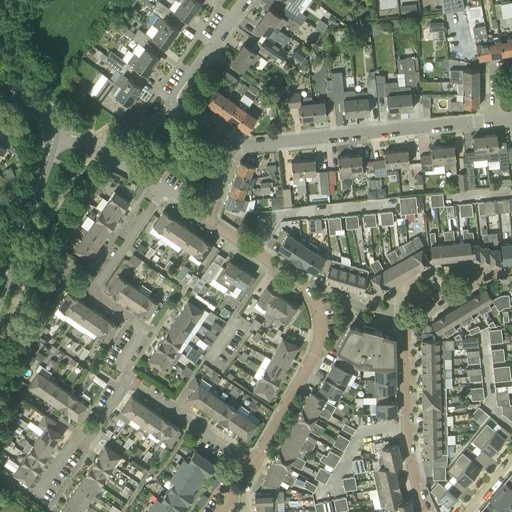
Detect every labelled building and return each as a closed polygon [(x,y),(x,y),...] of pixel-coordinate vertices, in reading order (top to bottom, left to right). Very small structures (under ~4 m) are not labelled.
[(194,13),(180,3),(176,0),(174,0),(169,8),(174,11),(173,12),(188,22),(194,13)] [(195,0),(176,0),(180,3),(194,13),(201,4),(195,0)] [(302,0),(290,0),(285,8),(296,15),(299,11),(302,6),(300,4),(302,0)] [(449,0),(452,11),(464,9),(462,0),(449,0)] [(155,6),(166,14),(169,9),(158,1),(155,6)] [(511,23),(511,1),(500,4),(503,17),(511,16),(511,23)] [(162,19),(166,14),(155,6),(151,11),(162,19)] [(262,18),(274,27),(278,21),(284,25),(287,21),(269,8),(262,18)] [(303,21),(296,15),(285,8),(281,12),(292,21),(293,20),(301,25),(303,21)] [(172,39),(179,30),(162,19),(151,11),(145,20),(157,29),(172,39)] [(296,15),(303,21),(307,16),(299,11),(296,15)] [(335,21),(336,18),(329,16),(327,22),(338,25),(339,22),(335,21)] [(278,30),(274,27),(262,18),(255,28),(275,42),(281,32),(278,30)] [(391,19),(391,27),(399,26),(398,18),(391,19)] [(315,27),(322,32),(327,24),(320,19),(315,27)] [(404,19),(403,30),(412,31),(413,20),(404,19)] [(430,28),(438,30),(440,23),(433,20),(430,28)] [(371,25),(373,35),(381,33),(379,24),(371,25)] [(129,29),(146,42),(150,37),(138,29),(138,30),(132,26),(129,29)] [(487,39),(486,34),(484,26),(472,29),(474,36),(478,60),(490,57),(487,39)] [(137,43),(143,47),(146,42),(129,29),(127,28),(127,29),(125,32),(124,33),(125,34),(137,43)] [(166,48),(172,39),(157,29),(151,38),(166,48)] [(503,55),(500,41),(499,41),(499,36),(487,39),(490,57),(503,55)] [(500,41),(503,55),(511,53),(511,38),(511,36),(506,37),(506,39),(500,41)] [(282,58),(281,59),(282,59),(287,53),(266,38),(261,44),(279,56),(282,58)] [(267,55),(275,61),(279,56),(261,44),(258,42),(253,49),(265,58),(267,55)] [(159,58),(145,48),(143,47),(137,43),(131,52),(133,54),(138,57),(152,67),(159,58)] [(244,44),(237,54),(249,62),(254,66),(260,56),(244,44)] [(301,60),(307,51),(299,46),(293,55),(301,60)] [(316,56),(313,50),(308,53),(312,59),(316,56)] [(126,70),(130,65),(146,76),(152,67),(138,57),(133,54),(127,63),(111,51),(108,56),(126,70)] [(242,72),(249,62),(237,54),(230,63),(242,72)] [(126,70),(108,56),(107,56),(105,60),(104,61),(103,62),(109,66),(111,66),(121,73),(123,75),(126,70)] [(398,88),(400,110),(412,109),(410,86),(416,85),(416,82),(419,81),(417,60),(413,60),(413,57),(404,58),(406,72),(403,72),(405,86),(397,86),(398,88)] [(458,82),(478,82),(478,70),(449,70),(449,82),(458,82)] [(225,71),(221,76),(233,85),(238,80),(225,71)] [(250,83),(255,86),(257,82),(244,72),(241,76),(243,78),(250,83)] [(354,93),(355,93),(355,90),(343,91),(341,72),(331,72),(331,80),(333,101),(343,100),(344,116),(357,115),(354,93)] [(76,84),(81,78),(74,73),(69,79),(76,84)] [(141,88),(123,75),(121,73),(114,82),(135,97),(141,88)] [(377,96),(377,95),(375,75),(366,76),(367,86),(366,86),(367,92),(355,93),(354,93),(357,115),(369,113),(367,97),(377,96)] [(135,97),(114,82),(108,78),(93,98),(119,116),(127,105),(129,106),(135,97)] [(247,88),(250,83),(243,78),(240,82),(243,84),(238,92),(243,95),(247,88)] [(478,95),(478,82),(458,82),(458,94),(463,94),(478,95)] [(259,89),(255,86),(250,83),(247,88),(255,94),(259,89)] [(278,86),(272,95),(280,100),(284,94),(282,93),(284,90),(278,86)] [(400,110),(398,88),(385,89),(387,112),(400,110)] [(217,111),(227,96),(217,89),(206,103),(217,111)] [(313,119),(312,102),(311,96),(300,97),(299,92),(287,94),(288,108),(300,107),(301,120),(313,119)] [(430,107),(430,97),(440,97),(440,94),(422,95),(423,107),(430,107)] [(478,95),(463,94),(463,101),(456,101),(450,101),(450,107),(450,110),(463,110),(463,107),(478,107),(478,95)] [(237,104),(236,103),(227,96),(217,111),(227,118),(237,104)] [(237,125),(247,111),(246,110),(249,106),(239,99),(236,103),(237,104),(227,118),(237,125)] [(312,102),(313,119),(326,118),(324,101),(312,102)] [(247,111),(237,125),(246,132),(256,118),(247,111)] [(508,162),(507,151),(498,152),(497,145),(498,145),(498,142),(497,142),(496,135),(485,136),(487,156),(487,159),(487,161),(488,169),(499,168),(503,171),(509,171),(508,165),(508,162)] [(465,152),(465,155),(465,161),(466,167),(466,173),(467,175),(473,175),(472,160),(487,159),(487,156),(485,136),(473,137),(474,145),(473,145),(473,147),(474,147),(474,151),(465,152)] [(24,152),(12,144),(9,149),(15,154),(13,157),(18,161),(24,152)] [(444,165),(444,168),(450,167),(451,173),(456,173),(454,145),(442,146),(444,165)] [(432,170),(432,166),(444,165),(442,146),(430,147),(431,156),(420,157),(421,171),(432,170)] [(395,151),(397,164),(408,163),(407,150),(395,151)] [(396,164),(397,164),(395,151),(384,152),(384,160),(373,161),(375,176),(397,174),(396,164)] [(349,156),(351,177),(363,175),(361,155),(349,156)] [(339,178),(351,177),(349,156),(337,157),(339,178)] [(304,180),(305,180),(316,179),(314,159),(302,161),(304,180)] [(250,176),(252,170),(255,171),(256,167),(253,166),(240,161),(236,172),(253,178),(255,178),(250,176)] [(305,185),(305,180),(304,180),(302,161),(291,162),(293,180),(293,183),(296,183),(297,186),(305,185)] [(276,175),(275,164),(266,165),(266,170),(268,170),(269,176),(276,175)] [(251,189),(255,178),(253,178),(236,172),(232,183),(249,189),(250,189),(251,189)] [(103,180),(110,185),(115,178),(108,173),(103,180)] [(467,175),(466,173),(458,173),(459,190),(468,189),(467,175)] [(8,180),(0,175),(0,174),(0,187),(3,189),(8,180)] [(248,194),(249,189),(232,183),(228,193),(242,198),(244,192),(248,194)] [(283,207),(292,206),(290,188),(282,189),(282,197),(283,207)] [(107,201),(122,211),(129,201),(114,191),(107,201)] [(242,198),(228,193),(224,205),(238,210),(238,209),(244,211),(253,210),(255,199),(248,200),(242,198)] [(400,206),(416,204),(415,196),(399,198),(400,206)] [(284,208),(283,207),(282,197),(276,197),(271,198),(272,209),(284,208)] [(507,199),(496,201),(498,213),(509,212),(507,199)] [(116,221),(122,211),(107,201),(101,211),(116,221)] [(484,202),(485,214),(495,213),(493,201),(484,202)] [(403,214),(413,213),(417,212),(416,204),(400,206),(400,215),(403,214)] [(109,231),(116,221),(101,211),(94,221),(109,231)] [(163,233),(173,218),(163,211),(153,226),(163,233)] [(172,239),(182,225),(173,218),(163,233),(172,239)] [(335,234),(335,230),(334,218),(327,218),(329,235),(335,234)] [(102,240),(109,231),(94,221),(87,230),(102,240)] [(182,246),(192,231),(182,225),(172,239),(182,246)] [(467,232),(467,227),(460,228),(462,240),(458,241),(460,258),(470,257),(467,232)] [(287,255),(297,240),(287,234),(288,233),(283,229),(276,240),(281,243),(277,249),(287,255)] [(460,258),(458,241),(454,241),(452,229),(448,230),(451,259),(460,258)] [(95,250),(102,240),(87,230),(81,240),(95,250)] [(441,260),(451,259),(448,230),(444,230),(445,242),(439,243),(441,260)] [(192,253),(202,238),(192,231),(182,246),(191,252),(192,253)] [(479,259),(477,243),(474,243),(473,231),(467,232),(470,257),(470,260),(479,259)] [(441,260),(439,243),(436,243),(434,232),(429,232),(432,261),(441,260)] [(485,233),(489,262),(489,265),(499,264),(497,243),(496,232),(491,233),(485,233)] [(480,263),(489,262),(485,233),(481,234),(482,241),(482,245),(479,246),(479,243),(477,243),(479,259),(480,263)] [(406,242),(421,267),(429,263),(421,248),(424,246),(418,236),(406,242)] [(192,253),(191,252),(187,257),(197,264),(201,259),(202,260),(212,245),(202,238),(192,253)] [(89,260),(95,250),(81,240),(74,250),(89,260)] [(296,262),(306,246),(297,240),(287,255),(289,257),(288,257),(296,262)] [(306,246),(296,262),(303,266),(305,267),(315,251),(318,247),(309,241),(306,246)] [(412,272),(421,267),(406,242),(402,245),(405,250),(401,252),(412,272)] [(140,243),(136,249),(143,254),(147,248),(140,243)] [(505,263),(511,262),(511,247),(511,244),(503,245),(505,263)] [(412,272),(401,252),(396,255),(393,249),(389,252),(404,277),(412,272)] [(323,272),(327,258),(325,258),(315,251),(305,267),(314,273),(317,269),(323,272)] [(395,282),(404,277),(389,252),(387,253),(393,264),(387,267),(395,282)] [(333,253),(331,258),(348,263),(349,258),(333,253)] [(138,264),(141,260),(133,254),(129,261),(136,266),(135,267),(139,270),(142,266),(138,264)] [(166,264),(170,266),(175,260),(173,258),(171,261),(169,260),(166,264)] [(334,284),(340,262),(327,258),(323,272),(327,273),(324,282),(334,284)] [(395,282),(387,267),(383,269),(377,258),(372,261),(387,286),(395,282)] [(209,283),(213,277),(228,287),(240,268),(230,261),(226,267),(213,259),(201,277),(209,283)] [(379,291),(387,286),(372,261),(370,262),(376,273),(370,276),(379,291)] [(343,287),(350,264),(349,264),(340,262),(334,284),(343,287)] [(352,290),(359,267),(350,264),(343,287),(352,290)] [(359,267),(352,290),(362,292),(368,270),(359,267)] [(153,268),(148,275),(153,279),(158,272),(153,268)] [(228,287),(226,291),(235,298),(239,292),(245,296),(251,286),(246,283),(251,275),(240,268),(228,287)] [(192,273),(188,279),(184,276),(181,280),(193,288),(200,278),(192,273)] [(118,297),(128,282),(119,276),(108,290),(118,297)] [(200,279),(189,294),(194,298),(205,282),(200,279)] [(138,289),(128,282),(118,297),(128,304),(138,289)] [(138,311),(148,296),(151,291),(142,284),(138,289),(128,304),(138,311)] [(266,309),(277,294),(267,287),(257,302),(266,309)] [(498,311),(504,307),(500,295),(492,300),(485,289),(476,295),(485,309),(494,304),(498,311)] [(68,314),(78,299),(68,292),(58,307),(68,314)] [(277,315),(287,301),(277,294),(266,309),(277,315)] [(510,306),(509,301),(509,297),(508,294),(500,295),(504,307),(510,306)] [(477,315),(485,309),(476,295),(467,300),(477,315)] [(148,296),(138,311),(148,317),(158,303),(148,296)] [(78,321),(88,306),(78,299),(68,314),(78,321)] [(468,321),(477,315),(467,300),(458,306),(468,321)] [(181,311),(196,321),(202,311),(188,301),(181,311)] [(287,301),(277,315),(286,322),(296,308),(287,301)] [(87,327),(98,313),(88,306),(78,321),(87,327)] [(459,326),(468,321),(458,306),(450,311),(459,326)] [(224,307),(219,314),(225,318),(229,311),(224,307)] [(189,331),(196,321),(181,311),(174,320),(189,331)] [(450,332),(459,326),(450,311),(441,317),(450,332)] [(97,334),(107,319),(98,313),(87,327),(97,334)] [(432,323),(438,333),(436,335),(436,340),(443,340),(441,337),(450,332),(441,317),(432,323)] [(107,319),(97,334),(107,341),(117,326),(107,319)] [(182,340),(189,331),(174,320),(167,330),(182,340)] [(210,330),(215,334),(217,331),(219,332),(223,327),(214,320),(210,325),(212,327),(210,330)] [(374,366),(387,365),(387,363),(395,362),(395,361),(393,361),(393,337),(381,334),(382,331),(372,329),(371,334),(362,331),(363,330),(350,326),(337,349),(340,350),(336,358),(341,361),(353,368),(357,370),(375,369),(374,366)] [(214,334),(215,334),(210,330),(209,330),(207,329),(203,333),(214,340),(217,336),(214,334)] [(489,337),(502,335),(501,329),(488,330),(489,337)] [(176,350),(182,340),(167,330),(161,340),(176,350)] [(502,335),(489,337),(490,344),(502,342),(502,335)] [(477,337),(462,338),(455,339),(455,345),(461,345),(462,349),(478,347),(477,337)] [(212,342),(205,338),(203,341),(207,344),(210,346),(212,342)] [(276,348),(292,357),(297,346),(282,338),(276,348)] [(169,360),(176,350),(161,340),(154,350),(169,360)] [(448,349),(447,340),(443,340),(436,340),(421,340),(421,350),(448,349)] [(201,353),(197,350),(192,346),(185,356),(195,362),(201,353)] [(286,367),(292,357),(276,348),(270,358),(286,367)] [(444,359),(451,359),(450,349),(448,349),(421,350),(422,359),(444,359)] [(162,370),(169,360),(154,350),(147,360),(162,370)] [(27,355),(24,363),(30,365),(33,357),(27,355)] [(280,378),(286,367),(270,358),(264,369),(280,378)] [(422,369),(444,368),(444,359),(422,359),(422,369)] [(345,383),(353,368),(341,361),(338,366),(333,363),(327,373),(333,376),(345,383)] [(38,393),(48,378),(51,373),(39,364),(36,370),(38,371),(28,386),(38,393)] [(375,380),(395,379),(395,368),(388,368),(387,365),(374,366),(375,369),(375,380)] [(493,374),(509,373),(508,366),(492,367),(493,374)] [(422,378),(445,378),(444,368),(422,369),(422,378)] [(274,388),(280,378),(264,369),(259,379),(274,388)] [(214,381),(218,373),(215,371),(213,374),(210,378),(214,381)] [(509,373),(493,374),(494,382),(509,380),(509,373)] [(197,405),(207,390),(198,383),(201,379),(196,375),(187,387),(193,391),(188,398),(197,405)] [(103,388),(106,383),(96,376),(93,380),(92,381),(103,388)] [(337,398),(345,383),(333,376),(330,381),(324,378),(319,389),(330,395),(330,394),(337,398)] [(48,400),(58,385),(48,378),(38,393),(48,400)] [(445,387),(445,378),(422,378),(422,388),(445,387)] [(269,398),(274,388),(259,379),(253,390),(269,398)] [(375,397),(388,397),(388,391),(395,391),(395,379),(375,380),(375,397)] [(58,406),(68,392),(58,385),(48,400),(58,406)] [(233,394),(236,390),(238,387),(234,385),(232,387),(229,392),(233,394)] [(449,397),(449,387),(445,387),(422,388),(422,398),(449,397)] [(326,401),(330,395),(319,389),(315,395),(311,393),(306,401),(330,414),(335,405),(326,401)] [(207,411),(217,397),(207,390),(197,405),(207,411)] [(78,398),(77,398),(68,392),(58,406),(67,413),(78,398)] [(78,398),(67,413),(77,420),(87,405),(90,400),(80,393),(77,398),(78,398)] [(131,417),(141,403),(131,396),(117,416),(127,423),(131,417)] [(217,418),(227,403),(217,397),(207,411),(217,418)] [(388,397),(375,397),(376,415),(396,414),(396,402),(388,403),(388,397)] [(422,407),(423,407),(446,407),(446,406),(452,406),(452,397),(449,397),(422,398),(422,407)] [(355,398),(352,406),(362,406),(362,398),(355,398)] [(253,408),(256,404),(257,404),(258,403),(254,399),(249,407),(253,409),(254,408),(253,408)] [(328,418),(330,414),(306,401),(301,409),(314,416),(316,417),(318,413),(328,418)] [(141,424),(151,409),(141,403),(131,417),(141,424)] [(227,425),(237,410),(227,403),(217,418),(227,425)] [(511,412),(511,404),(510,404),(509,404),(501,405),(502,413),(508,418),(511,413),(511,412)] [(423,416),(446,416),(446,407),(423,407),(423,416)] [(475,421),(483,411),(478,407),(470,417),(475,421)] [(150,431),(161,416),(151,409),(141,424),(150,431)] [(311,422),(314,416),(301,409),(297,418),(321,431),(323,428),(311,422)] [(236,432),(247,417),(237,410),(227,425),(236,432)] [(483,411),(475,421),(481,425),(489,415),(483,411)] [(40,435),(54,445),(61,435),(51,428),(55,422),(45,415),(37,426),(43,430),(40,435)] [(160,438),(170,423),(161,416),(150,431),(160,437),(160,438)] [(423,426),(446,426),(446,425),(453,425),(452,416),(446,416),(423,416),(423,426)] [(247,417),(236,432),(246,438),(256,424),(256,423),(247,417)] [(319,435),(321,431),(297,418),(292,426),(306,434),(308,430),(319,435)] [(170,423),(160,438),(170,444),(180,429),(170,423)] [(355,429),(347,425),(344,423),(341,429),(352,435),(355,429)] [(478,432),(497,447),(504,439),(505,441),(511,434),(501,426),(496,432),(486,423),(478,432)] [(306,435),(306,434),(292,426),(287,434),(312,448),(316,440),(306,435)] [(423,436),(447,435),(446,426),(423,426),(423,436)] [(490,456),(497,447),(478,432),(471,441),(481,450),(477,456),(486,464),(492,457),(490,456)] [(310,452),(312,448),(287,434),(283,443),(297,451),(298,449),(299,446),(310,452)] [(335,439),(346,446),(349,440),(338,434),(335,439)] [(48,455),(54,445),(40,435),(33,445),(48,455)] [(424,445),(447,445),(447,435),(423,436),(424,445)] [(343,451),(346,446),(335,439),(332,445),(343,451)] [(377,459),(399,454),(397,445),(389,446),(388,440),(374,444),(377,459)] [(295,455),(297,451),(283,443),(278,451),(302,465),(305,460),(295,455)] [(185,444),(182,448),(189,454),(193,449),(185,444)] [(41,464),(48,455),(33,445),(27,454),(41,464)] [(424,455),(432,455),(446,455),(446,454),(454,454),(454,445),(447,445),(424,445),(424,455)] [(98,456),(113,466),(120,456),(105,446),(98,456)] [(326,456),(337,462),(340,457),(329,450),(326,456)] [(184,458),(178,466),(170,479),(173,481),(160,499),(157,497),(146,511),(181,511),(194,494),(191,492),(196,485),(199,487),(202,483),(198,480),(203,473),(207,475),(214,465),(194,451),(187,461),(184,458)] [(300,469),(302,465),(278,451),(273,459),(288,467),(290,463),(300,469)] [(486,464),(477,456),(472,461),(462,452),(454,462),(472,477),(479,468),(481,470),(486,464)] [(34,474),(41,464),(27,454),(20,464),(34,474)] [(334,468),(337,462),(326,456),(322,454),(319,460),(323,462),(334,468)] [(379,469),(394,466),(401,464),(399,454),(377,459),(379,469)] [(106,476),(113,466),(98,456),(91,465),(106,476)] [(365,471),(362,458),(352,461),(354,473),(365,471)] [(10,459),(7,464),(13,469),(17,464),(10,459)] [(288,468),(288,467),(273,459),(269,468),(293,482),(296,477),(298,473),(292,470),(288,468)] [(466,485),(472,477),(454,462),(447,471),(457,479),(452,485),(462,493),(468,487),(466,485)] [(27,484),(34,474),(20,464),(13,474),(27,484)] [(100,485),(106,476),(91,465),(85,475),(100,485)] [(374,480),(396,475),(394,466),(379,469),(372,470),(374,480)] [(317,472),(328,479),(331,473),(320,467),(317,472)] [(292,485),(293,482),(269,468),(264,476),(265,477),(261,484),(275,487),(275,483),(278,485),(281,479),(292,485)] [(325,484),(328,479),(317,472),(314,478),(325,484)] [(93,495),(100,485),(85,475),(78,485),(93,495)] [(376,489),(398,484),(396,475),(374,480),(376,489)] [(348,477),(350,490),(357,488),(354,476),(348,477)] [(344,491),(350,490),(348,477),(342,479),(344,491)] [(313,492),(317,486),(306,480),(302,486),(313,492)] [(452,485),(448,490),(438,482),(430,491),(435,496),(437,503),(443,502),(448,506),(455,498),(457,499),(462,493),(452,485)] [(511,489),(504,482),(503,483),(503,484),(496,492),(511,505),(511,489)] [(274,492),(275,487),(261,484),(261,493),(255,493),(255,503),(278,501),(283,501),(282,491),(274,492)] [(378,498),(400,493),(398,484),(376,489),(368,490),(370,499),(378,498)] [(86,505),(93,495),(78,485),(71,495),(86,505)] [(507,511),(511,507),(511,505),(496,492),(489,500),(488,501),(497,508),(494,511),(507,511)] [(388,505),(402,502),(400,493),(378,498),(380,507),(388,505)] [(75,511),(81,511),(86,505),(71,495),(65,504),(75,511)] [(339,498),(342,511),(348,510),(345,497),(339,498)] [(335,511),(342,511),(339,498),(333,500),(335,511)] [(322,502),(324,511),(332,511),(330,500),(322,502)] [(389,511),(402,511),(412,510),(410,500),(402,502),(388,505),(389,511)] [(256,511),(262,511),(278,511),(278,501),(255,503),(256,511)] [(315,511),(324,511),(322,502),(314,504),(315,511)]
